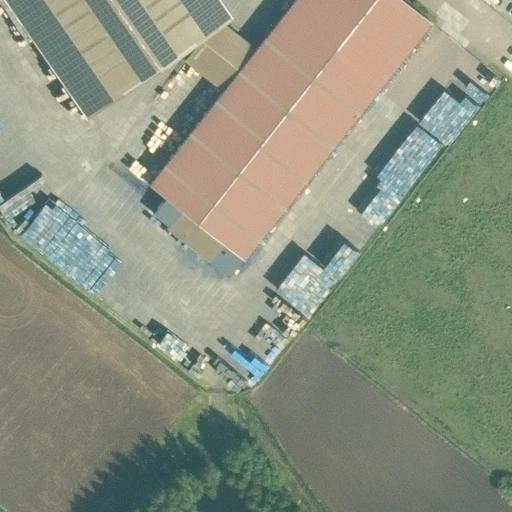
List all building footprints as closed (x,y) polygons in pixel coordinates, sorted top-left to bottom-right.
[(11,0),(85,105),(226,8),(220,0),(11,0)] [(148,181),(180,207),(167,224),(209,258),(222,240),(243,256),(430,19),(405,0),(290,0),(254,47),(216,18),(185,59),(222,87),(148,181)] [(4,87),(0,89),(0,153),(22,141),(14,126),(23,121),(4,87)] [(373,179),(283,303),(310,323),(400,199),(373,179)] [(65,225),(78,233),(86,220),(54,199),(29,238),(39,244),(44,236),(54,242),(65,225)]
